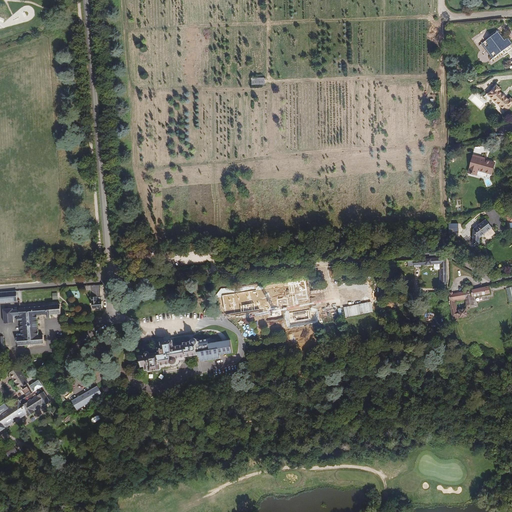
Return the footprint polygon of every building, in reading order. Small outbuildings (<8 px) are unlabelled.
[(507,52),(511,48),(511,44),(507,38),(504,41),(497,33),(483,44),(495,58),(505,49),(507,52)] [(264,76),(250,76),(250,85),(264,84),(264,76)] [(502,88),(498,84),(488,94),(506,111),(511,105),(511,97),(509,99),(500,91),(502,88)] [(483,160),(483,159),(476,156),(470,172),(478,175),(480,170),(493,175),(496,165),(483,160)] [(476,229),(476,245),(480,245),(482,245),(482,239),(494,228),(488,219),(476,229)] [(459,235),(458,223),(449,223),(449,235),(459,235)] [(441,284),(446,284),(446,279),(446,257),(414,260),(414,267),(421,267),(422,264),(440,264),(440,280),(441,284)] [(100,296),(100,284),(85,285),(85,290),(92,290),(92,308),(103,308),(103,296),(100,296)] [(491,294),(490,286),(448,295),(450,304),(456,303),(465,301),(466,306),(472,304),(471,298),(491,294)] [(16,290),(0,291),(0,302),(17,301),(16,290)] [(304,290),(276,293),(277,303),(293,302),(294,305),(301,304),(301,300),(305,300),(304,290)] [(80,291),(66,292),(67,299),(81,299),(80,291)] [(61,314),(61,303),(50,304),(50,306),(19,308),(19,310),(13,310),(13,309),(3,310),(4,324),(9,324),(9,323),(14,323),(14,320),(16,319),(17,321),(20,321),(21,320),(22,336),(18,336),(19,345),(44,343),(44,334),(39,334),(37,315),(47,314),(47,318),(51,318),(50,314),(61,314)] [(456,303),(450,304),(453,319),(466,316),(465,311),(458,312),(456,303)] [(174,343),(175,347),(185,345),(184,343),(192,342),(192,339),(194,338),(196,338),(198,340),(208,338),(210,353),(199,355),(202,361),(221,359),(221,354),(233,353),(230,337),(221,338),(216,333),(184,339),(182,341),(174,343)] [(175,347),(174,347),(173,341),(161,343),(161,348),(158,348),(158,352),(150,353),(148,352),(146,352),(145,355),(138,356),(140,366),(143,366),(144,370),(147,369),(147,373),(162,370),(162,369),(175,366),(175,368),(178,367),(178,366),(182,366),(181,364),(190,363),(190,360),(198,359),(199,355),(210,353),(208,338),(198,340),(196,338),(194,338),(192,339),(192,342),(184,343),(185,345),(175,347)] [(44,405),(50,400),(43,390),(43,391),(40,387),(33,392),(31,389),(32,388),(19,367),(10,374),(20,389),(22,388),(27,396),(8,409),(2,399),(0,400),(0,430),(26,413),(29,416),(35,413),(32,409),(42,402),(44,405)] [(78,408),(104,392),(97,384),(72,399),(78,408)]
